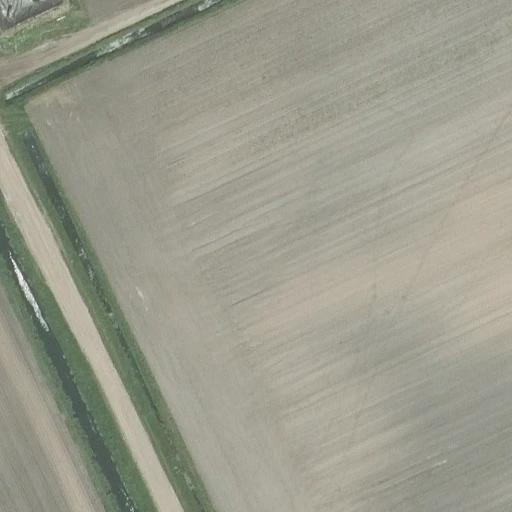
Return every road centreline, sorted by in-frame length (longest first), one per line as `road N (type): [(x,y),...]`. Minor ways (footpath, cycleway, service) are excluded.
road 1 (track): [(164,511),(0,162)]
road 2 (track): [(180,0),(0,83)]
